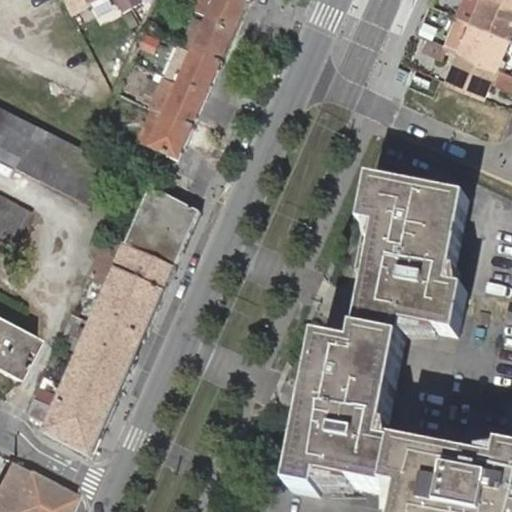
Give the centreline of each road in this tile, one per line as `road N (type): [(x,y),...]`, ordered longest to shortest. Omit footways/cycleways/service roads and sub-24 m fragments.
road 1 (residential): [(118,496),(303,72)]
road 2 (residential): [(303,72),(511,166)]
road 3 (residential): [(0,434),(118,496)]
